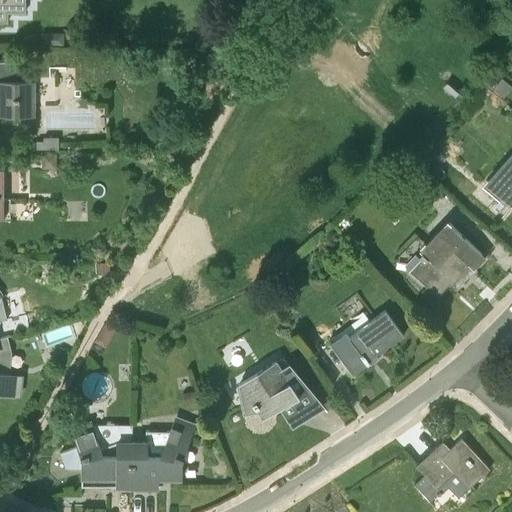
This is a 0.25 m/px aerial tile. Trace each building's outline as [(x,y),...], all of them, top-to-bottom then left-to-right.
[(0,0),(0,22),(7,23),(7,13),(25,13),(25,0),(0,0)] [(63,44),(63,33),(40,33),(40,44),(63,44)] [(0,116),(16,117),(16,111),(35,110),(35,82),(24,82),(25,62),(0,61),(0,116)] [(511,82),(505,77),(500,84),(509,92),(511,88),(511,82)] [(44,141),(36,141),(36,149),(57,149),(57,138),(44,138),(44,141)] [(511,156),(487,185),(511,210),(511,156)] [(54,157),(42,157),(42,169),(54,169),(54,157)] [(426,285),(437,297),(438,296),(437,295),(449,283),(455,289),(466,277),(458,269),(465,262),(473,269),(485,257),(450,223),(429,245),(420,235),(397,259),(425,286),(426,285)] [(108,262),(95,262),(95,275),(108,275),(108,262)] [(252,293),(259,306),(269,300),(262,288),(252,293)] [(279,294),(270,300),(276,309),(285,303),(279,294)] [(330,343),(353,375),(354,374),(353,373),(366,364),(367,365),(369,363),(368,362),(403,335),(385,310),(349,336),(346,331),(330,343)] [(99,332),(110,338),(116,328),(105,322),(99,332)] [(70,353),(60,348),(52,363),(62,368),(70,353)] [(256,410),(262,419),(298,397),(296,394),(305,387),(313,397),(314,396),(282,357),(239,384),(245,413),(256,410)] [(0,393),(19,396),(21,375),(10,374),(0,373),(0,393)] [(129,487),(130,442),(115,442),(98,447),(96,442),(107,438),(98,413),(91,416),(92,421),(70,428),(75,446),(59,452),(60,453),(61,453),(65,468),(82,468),(81,486),(129,487)] [(146,477),(161,477),(180,477),(180,459),(190,431),(171,424),(168,432),(144,431),(143,443),(130,442),(129,487),(146,487),(146,477)] [(480,477),(489,469),(461,438),(449,448),(445,443),(418,468),(425,475),(414,485),(429,501),(433,498),(436,495),(437,496),(442,492),(439,488),(457,470),(469,483),(478,475),(480,477)]
